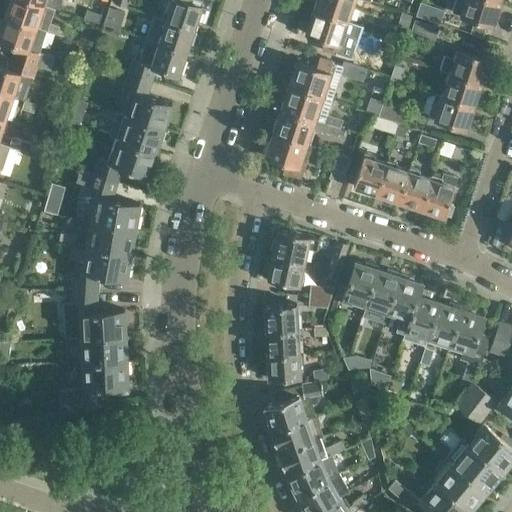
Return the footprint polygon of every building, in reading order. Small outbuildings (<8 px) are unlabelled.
[(31,0),(7,0),(3,15),(37,27),(49,31),(52,22),(57,9),(45,4),(31,0)] [(171,0),(170,3),(164,20),(193,29),(201,5),(190,1),(190,0),(171,0)] [(316,0),(314,8),(349,20),(355,0),(316,0)] [(498,1),(494,0),(453,0),(450,11),(491,24),(498,1)] [(416,15),(435,21),(439,23),(443,11),(440,10),(440,8),(420,1),(416,15)] [(108,7),(102,24),(117,29),(123,11),(108,7)] [(349,20),(314,8),(305,33),(324,40),(322,48),(336,53),(336,52),(359,60),(361,51),(341,44),(349,20)] [(49,31),(37,27),(3,15),(0,23),(0,41),(16,47),(13,57),(37,66),(42,52),(49,31)] [(409,18),(400,15),(396,28),(405,31),(409,18)] [(410,32),(429,39),(433,40),(437,28),(434,27),(434,25),(415,18),(410,32)] [(164,20),(157,42),(185,51),(189,41),(192,42),(195,31),(193,30),(193,29),(164,20)] [(52,22),(49,31),(69,38),(72,29),(52,22)] [(132,58),(127,74),(150,81),(155,67),(177,75),(185,51),(157,42),(145,39),(139,60),(132,58)] [(80,41),(75,58),(83,61),(89,44),(80,41)] [(448,72),(448,73),(480,83),(488,58),(458,48),(456,54),(454,54),(453,57),(445,54),(440,68),(448,72)] [(0,66),(0,91),(14,96),(14,95),(25,99),(37,66),(13,58),(9,69),(0,66)] [(296,60),(289,83),(324,94),(332,97),(336,86),(338,84),(341,81),(341,76),(340,73),(342,65),(332,62),(319,58),(316,66),(296,60)] [(399,81),(405,65),(396,63),(391,78),(399,81)] [(448,73),(440,95),(472,106),(480,83),(448,73)] [(120,112),(123,114),(162,127),(163,124),(167,122),(169,117),(167,112),(170,102),(146,94),(150,81),(127,74),(123,86),(128,89),(120,112)] [(289,83),(281,107),(316,119),(337,125),(339,117),(327,113),(330,110),(331,106),(332,101),(331,97),(324,94),(289,83)] [(0,91),(0,116),(6,119),(14,96),(0,91)] [(433,117),(434,114),(436,114),(435,117),(465,127),(472,106),(440,95),(435,93),(428,115),(433,117)] [(78,99),(70,123),(79,126),(87,102),(78,99)] [(34,104),(21,100),(18,108),(31,112),(34,104)] [(403,123),(407,109),(383,101),(379,114),(403,123)] [(281,107),(273,131),(308,142),(313,127),(333,134),(336,126),(316,119),(281,107)] [(119,114),(111,136),(154,150),(158,140),(161,139),(164,132),(161,128),(162,127),(125,115),(119,114)] [(384,117),(377,114),(369,124),(380,128),(384,117)] [(407,124),(400,122),(396,133),(403,136),(407,124)] [(308,142),(273,131),(265,156),(285,163),(282,171),(301,177),(303,172),(304,169),(307,158),(304,157),(308,142)] [(436,138),(421,133),(418,140),(434,145),(436,138)] [(28,141),(9,135),(6,143),(26,150),(28,141)] [(96,157),(92,173),(117,181),(121,165),(147,174),(150,163),(154,162),(156,155),(154,151),(154,150),(118,138),(111,160),(110,162),(96,157)] [(454,143),(443,140),(439,152),(450,155),(454,143)] [(337,151),(330,172),(329,177),(341,181),(342,177),(343,177),(351,156),(337,151)] [(364,151),(363,153),(353,185),(377,193),(387,161),(374,157),(375,154),(368,152),(364,151)] [(387,161),(377,193),(399,200),(409,168),(397,164),(398,161),(388,158),(387,161)] [(410,166),(409,168),(399,200),(422,207),(432,176),(420,172),(420,169),(410,166)] [(77,169),(73,181),(88,185),(87,192),(94,193),(89,221),(134,228),(138,203),(112,198),(113,196),(117,181),(92,173),(77,169)] [(433,173),(432,176),(422,207),(444,215),(445,213),(450,214),(453,204),(448,202),(457,175),(444,171),(442,176),(433,173)] [(44,210),(57,214),(61,200),(48,196),(44,210)] [(89,221),(85,245),(130,253),(134,228),(89,221)] [(274,250),(274,253),(305,261),(308,247),(313,248),(317,249),(320,238),(280,228),(277,239),(275,238),(272,249),(274,250)] [(61,241),(77,243),(78,234),(62,232),(61,241)] [(336,242),(334,247),(328,266),(340,270),(346,251),(348,246),(336,242)] [(71,276),(71,290),(97,291),(98,274),(126,278),(130,253),(85,245),(80,270),(80,276),(71,276)] [(305,261),(274,253),(268,277),(299,284),(300,280),(301,280),(305,261)] [(347,287),(344,298),(343,300),(351,303),(352,300),(365,305),(378,265),(367,261),(366,264),(356,261),(347,287)] [(378,265),(365,305),(387,312),(400,272),(388,268),(387,271),(377,268),(378,265)] [(400,272),(387,312),(402,317),(394,337),(402,340),(405,330),(406,331),(421,282),(413,280),(414,277),(400,272)] [(421,282),(406,331),(428,338),(439,301),(430,298),(432,291),(421,287),(422,283),(421,282)] [(310,285),(309,295),(331,297),(335,285),(315,284),(314,285),(310,285)] [(339,284),(331,307),(336,309),(339,299),(343,300),(344,298),(347,287),(339,284)] [(97,291),(71,290),(70,302),(78,302),(78,309),(79,336),(124,334),(123,309),(95,310),(97,291)] [(331,297),(309,295),(308,306),(312,306),(312,305),(328,306),(331,297)] [(439,301),(428,338),(449,345),(462,305),(450,302),(449,304),(439,301)] [(264,304),(265,328),(299,326),(298,307),(296,307),(296,303),(264,304)] [(462,305),(449,345),(462,349),(461,353),(470,357),(468,362),(461,360),(456,375),(462,378),(471,381),(472,379),(473,380),(482,358),(488,341),(476,337),(483,315),(475,312),(475,310),(462,305)] [(504,355),(511,329),(511,324),(499,320),(490,350),(504,355)] [(299,326),(265,328),(267,352),(300,350),(299,326)] [(313,327),(314,335),(328,335),(325,326),(313,327)] [(124,334),(79,336),(80,362),(125,359),(124,334)] [(429,363),(434,348),(426,345),(421,361),(429,363)] [(300,350),(267,352),(268,377),(300,375),(300,371),(301,370),(300,350)] [(361,366),(357,354),(338,359),(342,370),(361,366)] [(81,388),(59,391),(63,411),(102,404),(99,387),(99,386),(126,385),(125,359),(80,362),(81,386),(81,388)] [(326,366),(312,368),(314,379),(319,378),(327,377),(326,366)] [(369,383),(387,386),(389,374),(372,370),(369,383)] [(301,381),(304,399),(323,395),(319,380),(319,378),(314,379),(301,381)] [(392,378),(388,389),(398,392),(402,382),(392,378)] [(472,380),(463,392),(489,410),(497,399),(490,394),(472,380)] [(498,399),(501,400),(499,404),(511,410),(511,383),(505,394),(502,392),(498,399)] [(489,410),(463,392),(454,403),(479,423),(489,410)] [(298,394),(265,404),(264,404),(271,428),(270,428),(271,429),(307,417),(308,417),(315,414),(312,406),(305,409),(302,397),(300,398),(298,394)] [(356,399),(363,419),(371,417),(367,395),(356,399)] [(395,396),(386,406),(399,417),(407,408),(395,396)] [(308,417),(307,417),(271,429),(278,451),(313,438),(315,437),(322,434),(315,414),(308,417)] [(414,432),(403,422),(398,428),(409,438),(414,432)] [(476,431),(468,441),(502,470),(505,466),(508,466),(511,461),(511,446),(511,444),(511,443),(500,433),(498,435),(482,422),(480,426),(478,424),(474,429),(476,431)] [(313,438),(278,451),(283,466),(284,466),(287,473),(288,475),(321,458),(323,457),(327,455),(319,436),(315,437),(313,438)] [(360,441),(368,459),(374,455),(370,436),(360,441)] [(329,451),(331,454),(343,449),(339,440),(325,446),(327,452),(329,451)] [(468,441),(452,461),(486,489),(494,480),(497,480),(501,474),(501,471),(502,470),(468,441)] [(321,458),(288,475),(297,495),(331,477),(330,475),(323,457),(321,458)] [(452,461),(436,481),(470,509),(470,508),(474,508),(479,501),(479,498),(486,489),(452,461)] [(331,477),(297,495),(307,511),(319,511),(342,496),(338,490),(331,477)] [(397,479),(389,488),(410,505),(417,497),(412,492),(397,479)] [(420,495),(422,497),(419,500),(433,511),(467,511),(470,509),(436,481),(428,490),(426,488),(420,495)] [(342,496),(319,511),(354,511),(368,501),(363,494),(349,505),(342,496)]
